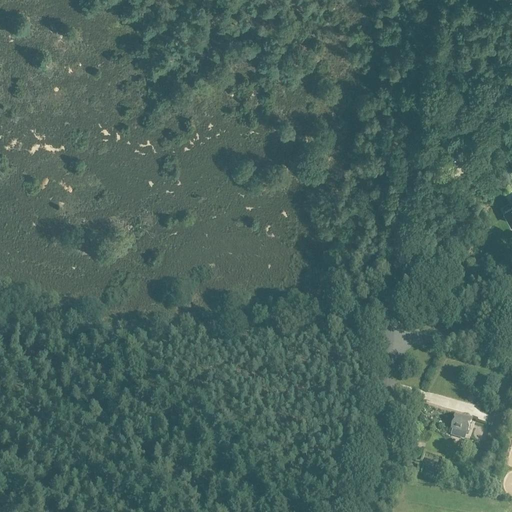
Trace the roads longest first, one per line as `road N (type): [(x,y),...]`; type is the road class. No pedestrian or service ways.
road 1 (track): [(389,335),(0,327)]
road 2 (tertiary): [(389,335),(432,0)]
road 3 (tertiary): [(372,511),(389,335)]
road 4 (unclassified): [(511,355),(440,337),(389,335)]
